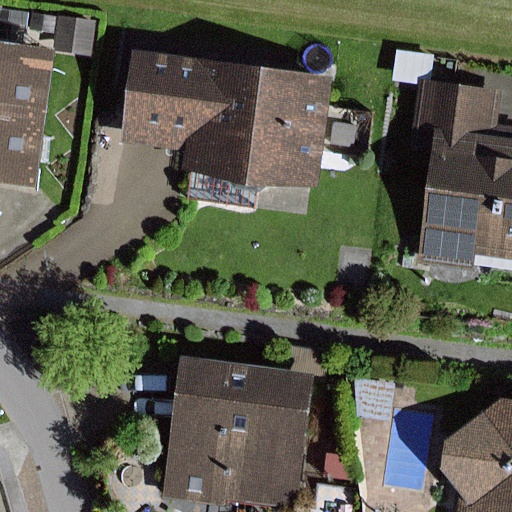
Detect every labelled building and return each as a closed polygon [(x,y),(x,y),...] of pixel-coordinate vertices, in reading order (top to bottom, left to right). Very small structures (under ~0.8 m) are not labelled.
[(64,50),(0,41),(0,183),(44,190),(64,50)] [(337,79),(140,50),(127,141),(185,150),(182,169),(321,189),(337,79)] [(445,128),(499,135),(505,92),(422,81),(417,124),(445,128)] [(511,137),(499,135),(445,128),(425,255),(477,263),(479,252),(511,257),(511,137)] [(312,376),(181,360),(163,498),(231,507),(232,501),(295,510),(312,376)] [(511,511),(511,399),(508,399),(454,433),(449,472),(463,493),(459,511),(511,511)]
